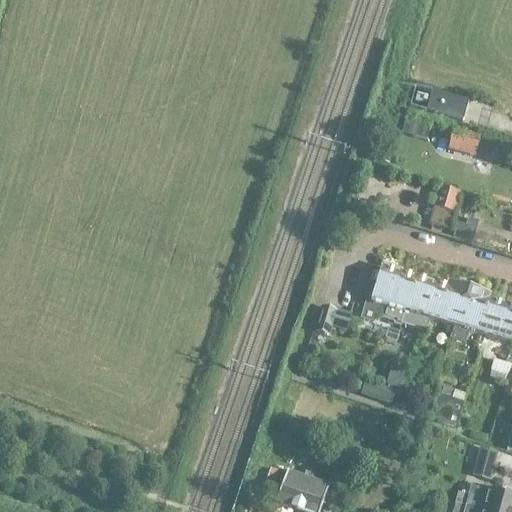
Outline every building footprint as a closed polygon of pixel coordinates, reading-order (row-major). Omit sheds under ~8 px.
[(426,112),(427,113),(463,123),(464,122),(468,104),(468,103),(432,93),(431,94),(426,112)] [(479,138),(452,131),(447,151),(474,158),(479,138)] [(458,195),(439,189),(429,225),(450,231),(458,195)] [(474,232),(457,227),(454,239),(471,243),(474,232)] [(365,309),(362,320),(373,323),(375,315),(378,306),(387,309),(384,318),(397,322),(396,324),(401,325),(400,326),(401,327),(415,280),(381,269),(371,303),(368,302),(367,302),(365,309)] [(415,280),(401,327),(424,334),(428,321),(423,320),(429,303),(441,307),(447,290),(446,290),(446,289),(415,280)] [(428,321),(454,329),(455,330),(458,320),(460,321),(469,291),(448,285),(446,289),(446,290),(447,290),(441,307),(429,303),(423,320),(428,321)] [(454,329),(451,341),(465,345),(468,334),(477,336),(488,302),(489,302),(490,298),(469,291),(460,321),(458,320),(455,330),(454,329)] [(488,302),(477,336),(510,346),(511,338),(511,309),(489,302),(488,302)] [(350,316),(321,308),(314,334),(328,338),(331,329),(346,332),(350,316)] [(437,383),(445,358),(432,354),(424,379),(437,383)] [(503,375),(503,372),(506,366),(506,365),(493,361),(490,372),(491,373),(489,380),(502,384),(504,378),(503,375)] [(361,396),(361,397),(391,408),(394,400),(395,400),(404,372),(392,368),(385,386),(388,387),(387,390),(366,383),(361,396)] [(511,372),(509,372),(502,397),(511,399),(511,372)] [(442,398),(435,420),(456,427),(466,396),(444,389),(442,398)] [(503,437),(490,433),(486,448),(500,451),(503,437)] [(305,463),(318,468),(320,462),(326,465),(331,449),(307,441),(302,456),(300,463),(305,464),(305,463)] [(484,451),(477,478),(489,481),(496,454),(484,451)] [(278,473),(269,470),(265,484),(273,486),(278,473)] [(282,489),(276,505),(291,510),(290,511),(320,511),(330,487),(313,481),(315,477),(306,473),(304,478),(288,473),(285,479),(278,477),(275,486),(282,489)] [(467,498),(464,508),(465,508),(478,511),(511,511),(511,498),(488,492),(475,489),(472,499),(467,498)] [(457,495),(452,511),(463,511),(464,508),(467,498),(457,495)]
